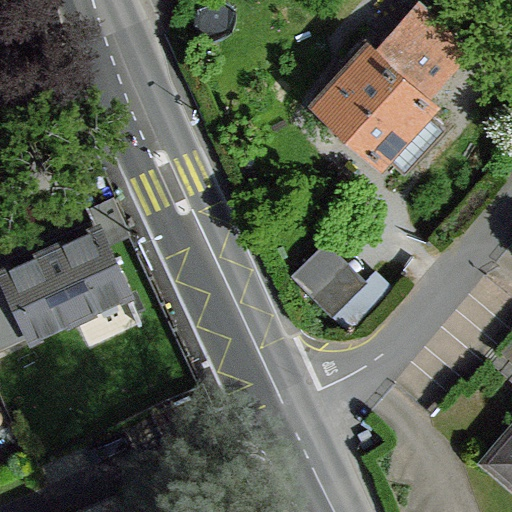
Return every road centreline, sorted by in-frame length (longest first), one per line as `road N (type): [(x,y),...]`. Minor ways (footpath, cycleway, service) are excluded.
road 1 (tertiary): [(161,120),(292,409)]
road 2 (residential): [(292,409),(373,364),(511,207)]
road 3 (residential): [(161,120),(0,193)]
road 4 (tertiary): [(110,0),(161,120)]
